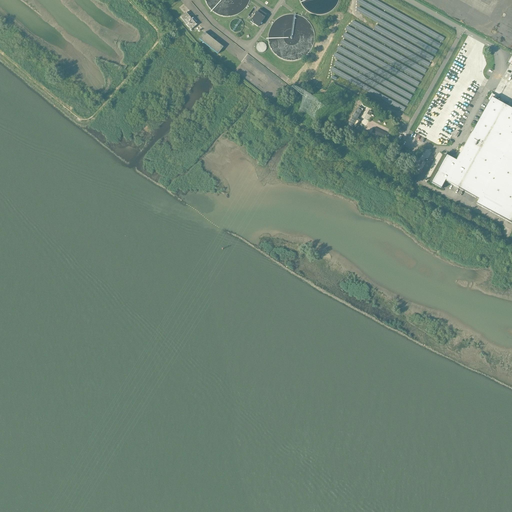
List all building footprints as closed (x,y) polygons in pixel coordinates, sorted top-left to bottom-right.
[(250,22),(254,24),(252,28),(250,26),(246,32),(249,33),(252,36),(255,30),(257,27),(261,22),(262,23),(265,19),(264,18),(266,15),(258,10),(256,13),(255,12),(251,18),(252,19),(250,22)] [(191,30),(196,25),(185,13),(180,17),(191,30)] [(217,54),(223,47),(204,32),(199,39),(217,54)] [(457,161),(446,155),(431,183),(442,188),(446,181),(479,199),(477,204),(511,223),(511,221),(511,108),(495,99),(496,96),(492,94),(488,100),(490,100),(457,161)] [(357,108),(348,124),(353,127),(353,126),(355,127),(359,121),(360,122),(361,121),(358,119),(362,111),(357,108)] [(365,131),(367,129),(372,131),(371,134),(374,135),(375,132),(372,131),(373,129),(368,127),(363,125),(361,129),(365,131)] [(385,136),(386,135),(387,131),(378,127),(376,132),(385,136)] [(386,137),(377,133),(375,138),(384,141),(386,137)]
